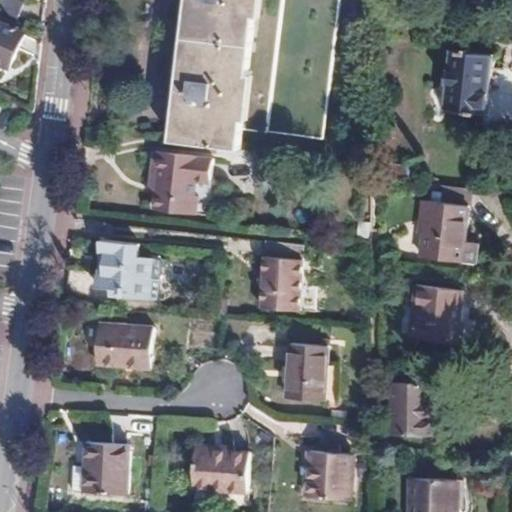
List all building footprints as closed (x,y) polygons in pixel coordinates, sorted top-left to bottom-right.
[(4,0),(1,6),(26,18),(31,7),(15,0),(4,0)] [(198,0),(181,141),(242,149),(244,129),(261,0),(198,0)] [(325,140),(342,0),(261,0),(244,129),(325,140)] [(26,34),(0,21),(0,61),(11,66),(26,34)] [(511,68),(494,68),(495,50),(454,48),(452,71),(446,71),(445,90),(450,91),(450,106),(478,108),(477,123),(511,125),(511,68)] [(159,189),(156,209),(164,210),(199,214),(201,198),(197,198),(200,181),(212,183),(216,158),(157,150),(154,169),(162,170),(159,189)] [(152,189),(159,189),(162,170),(154,169),(152,189)] [(199,214),(213,216),(217,187),(212,186),(212,183),(200,181),(197,198),(201,198),(199,214)] [(447,197),(472,200),(473,188),(448,186),(447,197)] [(477,206),(429,200),(427,218),(432,219),(428,252),(482,260),(484,241),(472,240),(477,206)] [(144,244),(105,239),(103,258),(111,259),(110,269),(102,268),(100,287),(120,289),(119,297),(158,301),(160,280),(164,281),(167,259),(142,256),(144,244)] [(313,245),(272,240),(264,307),(305,312),(311,253),(313,245)] [(111,259),(103,258),(102,268),(110,269),(111,259)] [(464,340),(471,288),(424,282),(421,305),(426,305),(423,335),(464,340)] [(157,327),(102,324),(99,364),(154,367),(157,327)] [(334,346),(296,344),(293,399),(331,401),(334,346)] [(483,383),(511,384),(511,364),(483,364),(483,383)] [(437,381),(393,380),(393,416),(407,416),(408,435),(437,434),(437,381)] [(128,443),(83,440),(81,492),(124,494),(128,443)] [(248,492),(250,452),(213,449),(212,453),(195,452),(193,488),(248,492)] [(360,452),(313,449),(311,495),(357,499),(360,452)] [(459,474),(417,474),(416,511),(453,511),(454,496),(459,496),(459,474)]
